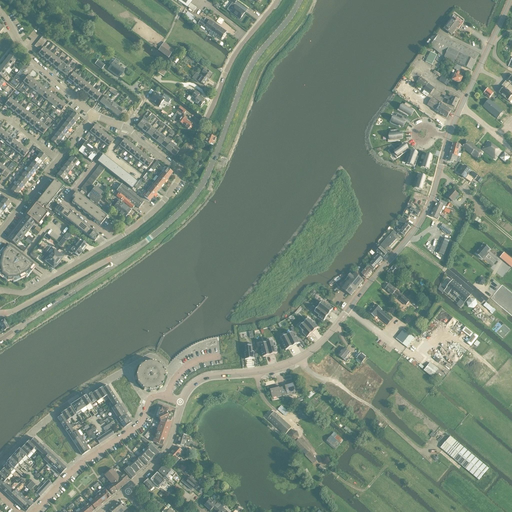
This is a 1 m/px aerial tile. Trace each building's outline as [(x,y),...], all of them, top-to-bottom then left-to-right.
[(232,3),(227,10),(231,13),(240,20),(245,12),(236,5),(236,6),(234,5),(232,3)] [(188,12),(185,15),(189,18),(188,19),(192,22),(195,17),(188,12)] [(452,35),(457,28),(458,29),(464,22),(454,15),(452,18),(453,18),(444,29),(452,35)] [(201,19),(198,24),(202,26),(201,28),(204,30),(205,29),(205,28),(210,21),(206,18),(204,21),(201,19)] [(210,21),(205,28),(205,29),(210,32),(216,24),(211,20),(210,21)] [(210,32),(209,34),(216,39),(217,37),(221,40),(227,32),(216,24),(210,32)] [(471,71),(476,61),(475,61),(479,55),(438,35),(430,46),(439,53),(435,60),(442,63),(444,58),(462,66),(471,71)] [(174,50),(171,48),(170,50),(163,44),(159,50),(169,58),(174,50)] [(48,51),(49,52),(52,48),(50,46),(47,50),(44,48),(39,54),(43,57),(48,51)] [(57,51),(56,51),(57,49),(56,48),(54,50),(55,50),(52,54),(49,52),(48,51),(43,57),(48,61),(53,55),(54,55),(57,51)] [(432,65),(437,55),(430,52),(425,62),(432,65)] [(17,59),(16,58),(11,54),(7,59),(13,63),(17,59)] [(58,59),(61,55),(60,54),(56,58),(54,55),(53,55),(48,61),(53,65),(58,59)] [(63,63),(66,59),(64,58),(61,61),(58,59),(53,65),(57,69),(62,62),(63,63)] [(16,65),(13,63),(7,59),(3,63),(10,68),(12,70),(16,65)] [(98,60),(95,64),(101,69),(104,65),(98,60)] [(67,66),(68,67),(71,63),(69,61),(66,65),(63,63),(62,62),(57,69),(62,73),(67,66)] [(111,67),(108,70),(119,77),(124,70),(113,62),(111,66),(110,66),(111,67)] [(0,68),(6,73),(10,68),(3,63),(0,67),(0,68)] [(67,66),(62,73),(67,77),(72,70),(72,71),(75,67),(74,65),(70,69),(68,67),(67,66)] [(453,73),(451,76),(449,79),(452,80),(460,84),(463,78),(458,76),(460,72),(459,72),(461,69),(455,66),(454,69),(456,70),(455,74),(453,73)] [(167,72),(162,68),(159,73),(164,76),(167,72)] [(202,77),(207,81),(212,74),(207,70),(206,70),(205,69),(202,73),(204,74),(202,77)] [(78,76),(79,77),(82,73),(80,72),(77,75),(73,73),(68,79),(73,83),(78,76)] [(199,81),(204,85),(207,81),(202,77),(196,73),(192,79),(198,83),(199,81)] [(83,80),(83,81),(86,77),(85,75),(82,79),(79,77),(78,76),(73,83),(78,86),(83,80)] [(28,86),(33,80),(28,76),(23,82),(20,86),(21,87),(24,83),(27,85),(28,86)] [(439,80),(442,82),(447,85),(450,81),(442,76),(439,80)] [(425,88),(424,90),(429,94),(430,94),(434,88),(428,84),(428,83),(420,77),(417,82),(425,88)] [(19,83),(15,80),(13,79),(9,84),(15,88),(19,83)] [(88,84),(91,80),(89,79),(86,83),(83,81),(83,80),(78,86),(82,90),(88,84)] [(33,90),(38,83),(33,80),(28,86),(27,85),(24,89),(26,91),(29,87),(32,89),(33,90)] [(38,93),(43,87),(38,83),(33,90),(32,89),(29,93),(31,94),(34,90),(37,93),(38,93)] [(92,87),(93,88),(96,84),(94,83),(91,87),(88,84),(82,90),(87,94),(92,87)] [(500,89),(498,91),(499,92),(510,102),(511,98),(511,94),(510,93),(511,91),(511,89),(508,86),(506,89),(504,87),(501,90),(500,89)] [(42,97),(47,91),(43,87),(38,93),(37,93),(34,97),(35,98),(39,94),(42,97)] [(97,91),(97,92),(100,88),(99,87),(96,90),(93,88),(92,87),(87,94),(92,98),(97,91)] [(489,99),(493,94),(488,89),(484,94),(489,99)] [(97,91),(92,98),(97,102),(102,95),(102,96),(105,92),(103,90),(100,94),(97,92),(97,91)] [(47,101),(52,94),(47,91),(42,97),(39,100),(40,102),(43,98),(46,100),(47,101)] [(189,96),(187,99),(187,100),(189,101),(193,104),(194,102),(201,107),(205,101),(198,97),(200,95),(196,92),(195,94),(192,97),(190,95),(189,96)] [(156,93),(151,99),(154,102),(153,103),(159,107),(164,100),(169,103),(172,100),(164,95),(162,98),(156,93)] [(52,104),(57,98),(52,94),(47,101),(46,100),(43,104),(45,106),(48,102),(51,104),(52,104)] [(104,106),(110,100),(105,96),(100,102),(104,106)] [(445,96),(444,98),(448,100),(447,103),(454,107),(458,99),(450,96),(449,98),(445,96)] [(15,102),(18,99),(17,97),(14,101),(10,98),(5,105),(10,109),(15,102)] [(56,108),(61,102),(57,98),(52,104),(51,104),(48,108),(50,109),(53,105),(56,108)] [(447,118),(449,114),(451,111),(442,105),(442,104),(439,103),(431,98),(427,105),(435,110),(435,111),(447,118)] [(483,107),(497,119),(503,111),(489,99),(483,107)] [(109,110),(114,104),(110,100),(104,106),(109,110)] [(20,106),(23,102),(22,101),(19,105),(15,102),(10,109),(14,112),(20,106)] [(56,108),(53,112),(54,113),(58,109),(61,112),(66,105),(61,102),(56,108)] [(400,106),(397,111),(408,117),(408,116),(411,117),(414,111),(411,109),(412,107),(405,103),(404,105),(403,104),(401,107),(400,106)] [(114,114),(119,107),(114,104),(109,110),(114,114)] [(24,110),(25,110),(28,106),(26,105),(23,109),(20,106),(14,112),(19,116),(24,110)] [(119,107),(114,114),(119,117),(120,115),(123,117),(127,111),(125,110),(124,111),(119,107)] [(29,113),(30,114),(33,110),(31,108),(28,112),(25,110),(24,110),(19,116),(24,120),(29,113)] [(69,117),(76,122),(80,117),(73,112),(74,112),(70,109),(68,110),(72,114),(70,117),(69,117)] [(34,117),(37,113),(36,112),(33,116),(30,114),(29,113),(24,120),(29,123),(34,117)] [(69,117),(70,117),(66,113),(65,115),(69,118),(66,121),(66,122),(72,127),(76,122),(69,117)] [(393,118),(390,124),(400,128),(401,126),(403,128),(406,122),(403,120),(404,117),(397,114),(396,117),(394,116),(393,118)] [(39,121),(42,117),(40,116),(37,120),(34,117),(29,123),(33,127),(39,121)] [(193,124),(187,120),(187,119),(183,116),(179,122),(183,125),(184,124),(187,126),(185,128),(188,130),(190,128),(193,124)] [(66,122),(66,121),(62,118),(61,120),(65,123),(62,126),(62,127),(68,132),(72,127),(66,122)] [(43,124),(44,125),(47,121),(45,120),(42,123),(39,121),(33,127),(38,131),(43,124)] [(142,130),(147,124),(143,120),(138,126),(142,130)] [(38,131),(43,135),(48,128),(48,129),(51,125),(50,123),(47,127),(44,125),(43,124),(38,131)] [(62,127),(62,126),(58,123),(57,125),(61,128),(59,131),(58,131),(65,136),(68,132),(62,127)] [(147,134),(152,127),(147,124),(142,130),(147,134)] [(94,135),(95,136),(100,129),(95,125),(90,132),(89,132),(86,136),(88,137),(91,133),(94,135)] [(152,137),(157,131),(152,127),(147,134),(152,137)] [(58,131),(59,131),(55,128),(53,129),(57,132),(55,135),(55,136),(61,141),(65,136),(58,131)] [(99,140),(104,133),(100,129),(95,136),(94,135),(91,139),(93,141),(96,137),(99,139),(99,140)] [(389,135),(387,135),(388,142),(400,141),(400,139),(402,139),(402,132),(399,133),(398,130),(390,130),(390,133),(389,133),(389,135)] [(156,141),(161,135),(157,131),(152,137),(156,141)] [(55,136),(55,135),(51,132),(50,134),(53,137),(51,141),(57,146),(61,141),(55,136)] [(5,143),(10,137),(5,133),(0,138),(0,141),(1,140),(4,142),(5,143)] [(101,141),(104,143),(109,137),(104,133),(99,140),(99,139),(96,143),(98,144),(101,141)] [(166,139),(166,138),(161,135),(156,141),(161,145),(166,139)] [(213,146),(216,138),(208,135),(205,142),(203,141),(201,146),(206,148),(207,146),(208,144),(213,146)] [(9,146),(9,147),(14,140),(10,137),(5,143),(4,142),(1,146),(3,148),(6,144),(9,146)] [(105,144),(109,147),(114,141),(109,137),(104,143),(101,147),(102,148),(105,144)] [(173,139),(171,138),(170,139),(167,137),(166,139),(161,145),(166,149),(171,142),(173,139)] [(124,149),(129,143),(124,139),(119,146),(119,145),(116,149),(118,151),(121,147),(124,149)] [(19,144),(16,141),(14,140),(9,147),(9,146),(6,150),(7,151),(10,147),(13,150),(14,150),(19,144)] [(99,152),(92,146),(86,141),(78,151),(92,162),(99,152)] [(462,147),(471,154),(476,148),(468,141),(462,147)] [(488,141),(482,149),(495,159),(501,152),(488,141)] [(174,143),(173,144),(171,142),(166,149),(170,152),(175,146),(176,146),(177,145),(174,143)] [(134,147),(133,146),(129,143),(124,149),(121,153),(123,154),(125,151),(129,153),(134,147)] [(400,143),(389,151),(392,155),(393,154),(397,159),(407,152),(406,150),(408,149),(404,143),(401,146),(400,143)] [(453,143),(451,150),(459,153),(461,146),(453,143)] [(15,151),(18,153),(19,154),(24,148),(19,144),(14,150),(13,150),(10,154),(12,155),(15,151)] [(180,150),(176,146),(175,146),(170,152),(175,156),(177,154),(179,152),(180,150)] [(134,157),(139,151),(134,147),(129,153),(126,157),(127,158),(130,154),(133,157),(134,157)] [(24,158),(29,151),(24,148),(19,154),(18,153),(15,157),(17,159),(20,155),(24,158)] [(476,148),(471,154),(477,159),(479,157),(480,158),(481,155),(480,155),(482,152),(476,148)] [(37,157),(43,162),(47,157),(41,153),(41,152),(37,149),(35,151),(39,154),(37,157)] [(138,161),(143,154),(139,151),(134,157),(133,157),(130,160),(132,162),(135,158),(138,160),(138,161)] [(408,155),(405,162),(407,163),(409,164),(409,165),(415,167),(418,157),(417,157),(418,153),(412,151),(410,156),(408,155)] [(37,157),(33,154),(32,156),(36,159),(33,162),(39,167),(43,162),(37,157)] [(143,164),(148,158),(143,154),(138,161),(138,160),(135,164),(137,166),(140,162),(143,164)] [(132,189),(137,182),(104,156),(103,155),(97,162),(132,189)] [(422,155),(420,159),(423,160),(421,167),(426,169),(427,168),(429,168),(430,165),(432,165),(432,164),(432,162),(431,162),(432,157),(426,155),(426,156),(422,155)] [(456,161),(457,158),(455,156),(450,155),(448,161),(453,163),(454,161),(456,161)] [(76,165),(78,161),(72,156),(68,161),(75,166),(74,167),(78,170),(80,168),(76,165)] [(33,162),(29,158),(28,160),(32,163),(30,166),(29,167),(35,172),(39,167),(33,162)] [(148,168),(153,162),(148,158),(143,164),(140,168),(141,169),(144,165),(148,168)] [(72,170),(74,167),(75,166),(68,161),(64,166),(71,171),(74,174),(76,173),(72,170)] [(16,167),(16,166),(12,163),(10,165),(7,169),(6,169),(2,174),(6,178),(10,172),(11,173),(16,167)] [(29,167),(30,166),(25,163),(24,165),(28,168),(26,171),(25,172),(32,177),(35,172),(29,167)] [(1,165),(0,166),(0,174),(1,175),(2,174),(6,169),(7,169),(10,165),(8,164),(5,168),(2,165),(1,165)] [(464,165),(458,174),(465,179),(469,173),(471,175),(470,176),(475,179),(478,175),(473,172),(472,173),(470,172),(471,171),(464,165)] [(68,174),(71,171),(64,166),(61,171),(67,176),(71,179),(72,177),(68,174)] [(163,173),(169,178),(173,173),(166,167),(164,170),(165,171),(163,173)] [(32,177),(25,172),(26,171),(22,168),(20,170),(24,173),(22,176),(28,181),(32,177)] [(64,179),(67,176),(61,171),(57,175),(63,180),(63,181),(67,184),(68,182),(64,179)] [(169,178),(163,173),(162,172),(158,177),(165,183),(169,178)] [(22,176),(18,173),(17,174),(21,178),(18,181),(24,186),(28,181),(22,176)] [(417,179),(414,188),(420,190),(420,189),(422,189),(423,186),(425,186),(426,185),(425,185),(426,183),(424,182),(426,178),(421,176),(421,174),(418,173),(416,178),(417,179)] [(24,186),(18,181),(14,177),(13,179),(17,182),(15,185),(14,186),(21,191),(24,186)] [(154,181),(161,187),(165,183),(158,177),(154,181)] [(45,192),(54,198),(63,186),(55,180),(45,192)] [(87,181),(84,185),(89,189),(92,185),(87,181)] [(150,186),(158,192),(161,187),(154,181),(150,186)] [(14,186),(15,185),(11,182),(9,184),(14,187),(11,191),(17,195),(21,191),(14,186)] [(86,193),(89,189),(84,185),(81,189),(86,193)] [(119,193),(135,206),(139,209),(144,202),(122,185),(117,191),(119,193)] [(147,191),(154,197),(158,192),(150,186),(147,191)] [(90,193),(87,196),(87,197),(89,198),(97,204),(102,198),(100,196),(103,193),(95,187),(90,193)] [(453,202),(459,195),(452,189),(446,196),(453,202)] [(144,197),(150,201),(154,197),(147,191),(145,193),(147,194),(144,197)] [(46,208),(54,198),(45,192),(36,204),(42,208),(44,206),(45,207),(46,208)] [(100,225),(107,217),(76,192),(72,197),(74,199),(72,202),(100,225)] [(128,205),(131,208),(133,209),(135,206),(119,193),(117,196),(120,200),(124,203),(127,205),(128,206),(128,205)] [(11,203),(5,198),(5,197),(1,194),(0,195),(0,196),(4,199),(1,202),(1,203),(7,208),(11,203)] [(117,204),(113,209),(117,212),(120,209),(123,204),(124,203),(120,200),(119,201),(118,200),(116,202),(117,204)] [(437,203),(434,207),(442,211),(444,206),(445,206),(446,204),(440,201),(439,204),(437,203)] [(52,217),(53,215),(54,214),(47,208),(45,211),(42,208),(36,204),(27,215),(35,222),(39,225),(48,213),(52,217)] [(59,204),(55,210),(60,214),(65,209),(59,204)] [(128,206),(127,205),(126,206),(123,204),(120,209),(128,215),(131,211),(130,210),(131,208),(128,205),(128,206)] [(410,210),(409,212),(418,216),(420,212),(412,208),(412,207),(409,205),(407,209),(410,210)] [(65,209),(60,214),(66,219),(71,213),(65,209)] [(125,219),(128,215),(120,209),(117,212),(125,219)] [(71,213),(66,219),(72,223),(76,218),(71,213)] [(32,227),(35,222),(27,215),(23,220),(32,227)] [(76,218),(72,223),(77,228),(82,222),(76,218)] [(28,232),(32,227),(23,220),(19,225),(28,232)] [(82,222),(77,228),(83,232),(87,227),(82,222)] [(443,223),(439,228),(440,228),(449,235),(452,231),(453,230),(443,223)] [(24,236),(28,232),(19,225),(16,229),(24,236)] [(401,226),(397,231),(399,232),(404,236),(407,232),(401,226)] [(87,227),(83,232),(89,237),(93,231),(87,227)] [(21,241),(24,236),(16,229),(12,234),(21,241)] [(93,231),(89,237),(95,241),(99,236),(93,231)] [(391,234),(380,246),(384,250),(388,246),(389,247),(398,238),(395,235),(397,233),(394,231),(391,234)] [(17,246),(21,241),(12,234),(8,239),(17,246)] [(75,247),(82,252),(87,246),(84,245),(85,243),(83,241),(82,242),(79,239),(78,242),(75,247)] [(483,244),(475,254),(482,259),(484,256),(486,257),(489,254),(487,253),(490,249),(483,244)] [(35,267),(16,252),(6,245),(0,252),(0,276),(7,282),(13,281),(13,283),(26,277),(26,278),(27,278),(33,270),(35,267)] [(377,248),(376,251),(377,252),(383,257),(387,253),(384,250),(380,246),(378,245),(377,248)] [(78,257),(82,252),(75,247),(74,248),(73,247),(70,251),(73,252),(72,253),(78,257)] [(49,256),(59,263),(62,259),(63,257),(54,250),(49,256)] [(511,258),(504,252),(500,258),(511,268),(511,267),(511,258)] [(378,255),(373,260),(378,265),(383,259),(378,255)] [(55,267),(56,267),(59,263),(49,256),(45,261),(54,268),(55,267)] [(373,270),(378,265),(373,260),(368,266),(373,270)] [(400,270),(394,265),(388,272),(393,277),(400,270)] [(362,274),(366,278),(372,272),(367,267),(362,274)] [(350,274),(342,281),(345,284),(342,288),(351,296),(363,281),(354,273),(352,276),(350,274)] [(445,290),(444,292),(447,295),(450,291),(453,293),(455,295),(464,303),(470,295),(453,280),(446,288),(447,288),(445,290)] [(396,298),(398,296),(401,298),(399,300),(406,305),(409,301),(389,284),(385,289),(392,295),(396,298)] [(470,298),(466,302),(468,307),(473,308),(477,304),(475,299),(470,298)] [(318,307),(328,315),(333,309),(327,304),(326,305),(322,302),(318,307)] [(486,302),(483,306),(490,312),(492,314),(496,310),(494,308),(493,309),(486,302)] [(376,305),(369,313),(374,318),(376,315),(387,325),(392,320),(381,310),(376,305)] [(324,321),(328,315),(318,307),(314,312),(319,315),(318,317),(324,321)] [(477,318),(487,327),(491,322),(482,313),(477,318)] [(304,323),(312,333),(318,327),(313,322),(312,323),(308,319),(304,323)] [(4,320),(0,322),(0,325),(3,330),(1,331),(2,332),(9,328),(4,320)] [(307,338),(312,333),(304,323),(299,327),(303,331),(302,332),(307,338)] [(396,339),(406,347),(414,338),(404,329),(396,339)] [(287,335),(292,347),(299,343),(296,336),(295,337),(292,332),(287,335)] [(286,350),(292,347),(287,335),(281,338),(283,343),(282,343),(286,350)] [(267,343),(270,355),(278,353),(276,346),(274,346),(273,341),(267,343)] [(263,357),(270,355),(267,343),(261,344),(262,350),(261,350),(263,357)] [(251,344),(245,345),(246,352),(244,353),(245,360),(255,359),(254,352),(252,352),(251,344)] [(344,348),(338,355),(347,362),(349,360),(346,358),(350,353),(344,348)] [(357,359),(362,363),(366,358),(361,353),(357,359)] [(149,390),(157,389),(158,388),(161,386),(163,384),(165,377),(164,370),(159,364),(152,361),(144,362),(139,367),(136,374),(137,382),(142,388),(149,390)] [(439,382),(445,375),(430,363),(424,370),(439,382)] [(283,389),(285,396),(286,395),(286,397),(297,394),(294,382),(293,383),(292,382),(285,384),(286,389),(283,390),(282,387),(283,389)] [(107,396),(109,399),(114,396),(107,385),(103,388),(102,389),(107,396)] [(277,396),(278,398),(285,396),(283,389),(282,387),(279,388),(278,386),(270,388),(273,397),(277,396)] [(102,399),(107,396),(102,389),(103,388),(102,387),(97,391),(102,399)] [(96,401),(97,402),(102,399),(97,391),(92,394),(96,401)] [(91,404),(96,401),(92,394),(91,393),(86,396),(91,404)] [(86,407),(91,404),(86,396),(85,395),(80,399),(86,407)] [(109,399),(114,407),(119,404),(114,396),(109,399)] [(75,402),(81,410),(86,407),(80,399),(75,402)] [(76,414),(81,410),(75,402),(70,405),(71,407),(76,414)] [(112,409),(115,414),(122,409),(119,404),(114,407),(112,409)] [(281,405),(278,409),(286,416),(289,412),(281,405)] [(160,422),(153,442),(156,443),(155,444),(158,446),(162,447),(163,446),(173,418),(169,417),(168,417),(166,413),(167,412),(168,408),(162,406),(161,409),(158,408),(156,416),(157,416),(160,422)] [(66,410),(71,418),(77,415),(76,414),(71,407),(66,410)] [(122,409),(115,414),(118,418),(125,413),(122,409)] [(298,409),(295,413),(297,415),(300,420),(307,419),(308,412),(302,409),(301,410),(298,409)] [(66,421),(67,421),(71,418),(66,410),(61,413),(62,415),(66,421)] [(274,412),(268,419),(274,424),(272,427),(275,430),(277,427),(285,435),(292,427),(274,412)] [(125,413),(118,418),(121,423),(128,418),(125,413)] [(57,418),(64,428),(69,425),(67,421),(66,421),(62,415),(57,418)] [(128,418),(121,423),(124,428),(131,423),(128,418)] [(69,425),(64,428),(69,436),(77,431),(74,427),(71,429),(69,425)] [(92,428),(86,433),(89,437),(94,434),(92,431),(94,430),(96,428),(95,427),(92,428)] [(289,439),(295,441),(299,437),(297,431),(292,430),(288,434),(289,439)] [(69,436),(73,441),(80,436),(77,431),(69,436)] [(331,436),(330,436),(326,442),(335,450),(340,444),(343,440),(334,432),(331,436)] [(80,436),(73,441),(76,446),(83,441),(80,436)] [(450,437),(442,446),(481,478),(489,469),(450,437)] [(35,448),(38,451),(42,446),(33,438),(30,442),(29,442),(35,448)] [(31,452),(35,448),(29,442),(30,442),(28,441),(24,445),(31,452)] [(83,441),(76,446),(79,451),(86,446),(83,441)] [(140,454),(140,455),(138,457),(147,465),(155,457),(159,452),(151,444),(150,443),(148,445),(149,446),(147,449),(143,453),(142,452),(140,454)] [(20,450),(26,455),(26,456),(27,457),(27,456),(29,458),(33,454),(31,452),(24,445),(20,450)] [(40,455),(44,459),(50,453),(42,446),(38,451),(41,453),(40,455)] [(82,455),(89,451),(86,446),(79,451),(82,455)] [(176,446),(173,449),(179,454),(181,456),(183,453),(182,451),(176,446)] [(306,454),(305,455),(314,464),(317,461),(308,452),(309,451),(305,447),(302,450),(306,454)] [(22,460),(26,456),(26,455),(20,450),(19,448),(15,453),(22,460)] [(170,452),(176,457),(179,454),(173,449),(170,452)] [(173,461),(176,457),(170,452),(167,456),(173,461)] [(11,457),(18,464),(22,460),(15,453),(11,457)] [(50,453),(44,459),(43,460),(48,464),(54,457),(50,453)] [(14,469),(14,468),(18,464),(11,457),(6,462),(7,463),(7,462),(14,469)] [(54,457),(48,464),(52,467),(58,461),(54,457)] [(123,469),(124,471),(131,479),(136,475),(145,467),(137,459),(135,460),(134,459),(132,461),(133,463),(131,464),(130,463),(127,465),(128,467),(126,468),(125,467),(123,469)] [(52,467),(50,469),(54,473),(56,471),(62,465),(58,461),(52,467)] [(10,473),(14,469),(14,468),(14,469),(7,462),(7,463),(3,467),(4,468),(10,473)] [(56,471),(54,473),(58,477),(60,475),(66,469),(62,465),(56,471)] [(170,471),(163,465),(158,471),(164,477),(164,478),(168,482),(175,474),(171,470),(170,471)] [(327,470),(321,465),(318,468),(324,473),(327,470)] [(0,472),(7,479),(11,474),(10,473),(4,468),(0,472)] [(107,478),(111,484),(112,484),(117,491),(125,485),(119,478),(112,469),(105,476),(107,478)] [(314,482),(307,469),(302,471),(309,484),(314,482)] [(167,483),(156,473),(150,480),(158,488),(160,486),(161,487),(162,486),(163,487),(167,483)] [(119,478),(125,485),(130,481),(124,474),(119,478)] [(181,481),(180,481),(184,484),(191,490),(193,488),(194,488),(197,484),(188,477),(186,475),(183,479),(181,481)] [(154,487),(147,480),(141,486),(147,493),(154,487)] [(30,483),(26,487),(30,491),(36,485),(32,481),(30,483)] [(113,495),(117,491),(112,484),(111,484),(107,488),(113,495)] [(2,490),(9,497),(13,492),(6,486),(2,490)] [(104,487),(99,491),(101,493),(107,500),(111,496),(105,489),(104,487)] [(13,492),(9,497),(14,501),(20,494),(15,490),(13,492)] [(99,491),(96,494),(97,496),(103,503),(107,500),(101,493),(99,491)] [(20,494),(14,501),(18,504),(24,498),(20,494)] [(180,494),(178,497),(184,502),(187,500),(180,494)] [(93,499),(99,506),(103,503),(97,496),(93,499)] [(24,498),(18,504),(22,508),(28,501),(24,498)] [(213,509),(216,511),(223,503),(220,500),(218,503),(212,498),(204,506),(211,511),(213,509)] [(95,510),(99,506),(93,499),(89,503),(95,510)] [(28,501),(22,508),(25,511),(26,511),(32,505),(33,504),(29,500),(28,501)] [(123,504),(121,506),(118,502),(113,506),(118,511),(122,511),(125,510),(127,509),(123,504)] [(226,505),(223,503),(216,511),(227,511),(223,508),(226,505)]
